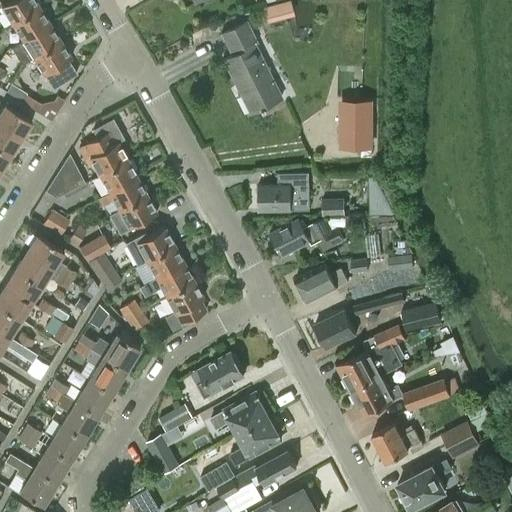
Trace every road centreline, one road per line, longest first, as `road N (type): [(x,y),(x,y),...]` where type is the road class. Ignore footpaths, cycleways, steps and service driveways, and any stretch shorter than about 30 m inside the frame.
road 1 (residential): [(92,511),(93,492),(173,356),(267,308)]
road 2 (residential): [(267,308),(129,62)]
road 3 (residential): [(378,511),(267,308)]
road 4 (residential): [(0,243),(94,89),(129,62)]
